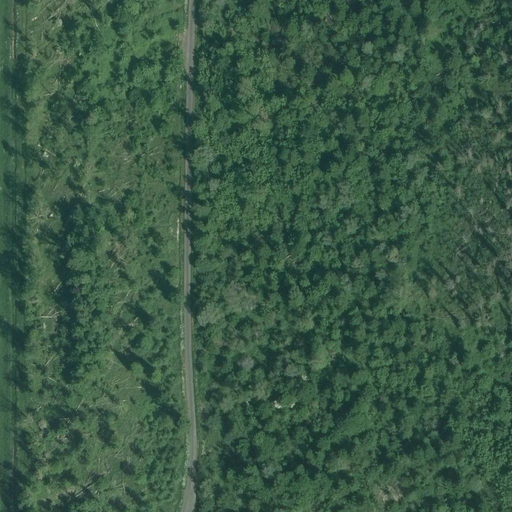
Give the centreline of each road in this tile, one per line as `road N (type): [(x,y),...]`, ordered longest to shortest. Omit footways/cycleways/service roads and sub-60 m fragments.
road 1 (unclassified): [(182,511),(192,428),(192,0)]
road 2 (track): [(19,511),(20,0)]
